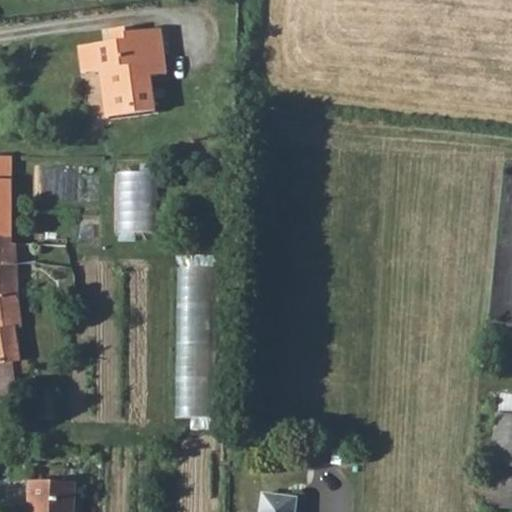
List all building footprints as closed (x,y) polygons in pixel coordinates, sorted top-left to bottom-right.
[(125,31),(112,33),(114,47),(77,50),(81,76),(97,74),(100,96),(109,94),(111,106),(130,105),(131,115),(152,113),(148,80),(163,77),(158,33),(126,36),(125,31)] [(102,119),(131,115),(130,105),(111,106),(109,94),(100,96),(102,119)] [(0,233),(11,233),(12,158),(0,157),(0,233)] [(20,251),(20,243),(11,243),(11,233),(0,233),(0,296),(18,297),(14,254),(20,251)] [(181,252),(178,425),(216,426),(219,253),(181,252)] [(20,327),(18,297),(0,296),(0,395),(16,394),(14,376),(27,373),(25,358),(19,358),(13,327),(20,327)] [(56,392),(43,391),(42,419),(54,420),(56,392)] [(511,415),(511,395),(495,394),(494,414),(511,415)] [(511,507),(511,415),(494,414),(487,505),(511,507)] [(73,511),(75,489),(29,487),(27,511),(73,511)] [(296,511),(298,508),(264,502),(262,511),(296,511)]
